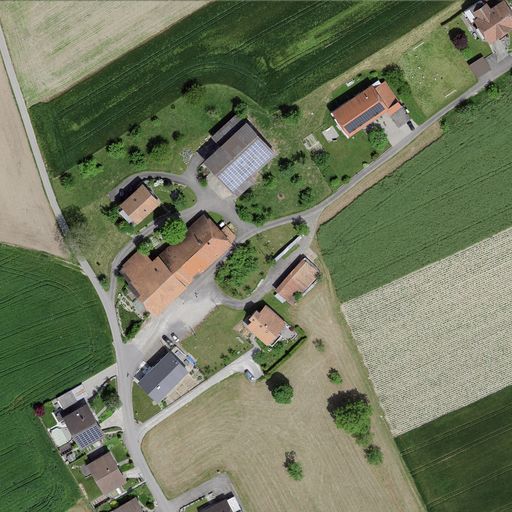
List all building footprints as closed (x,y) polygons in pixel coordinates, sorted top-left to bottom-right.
[(511,25),(511,19),(499,0),(495,0),(485,7),(481,2),(467,11),(471,17),(468,20),(484,44),(511,25)] [(489,68),(481,56),(467,65),(474,77),(489,68)] [(370,89),(366,84),(327,112),(344,136),(383,108),(396,126),(409,117),(382,80),(370,89)] [(256,177),(279,155),(239,114),(213,139),(222,148),(206,162),(241,199),(260,181),(256,177)] [(161,204),(144,186),(122,206),(139,225),(161,204)] [(232,244),(203,215),(156,261),(144,249),(123,270),(146,294),(143,298),(159,314),(232,244)] [(321,275),(304,260),(276,291),(293,306),(321,275)] [(291,328),(268,307),(263,314),(260,311),(252,320),(255,323),(249,330),(271,350),(291,328)] [(192,373),(171,353),(141,384),(161,404),(192,373)] [(57,414),(60,419),(89,402),(79,384),(56,397),(64,410),(57,414)] [(66,419),(84,450),(108,436),(89,405),(66,419)] [(89,466),(107,497),(129,484),(111,453),(89,466)] [(115,511),(114,511),(145,511),(137,499),(115,511)]
